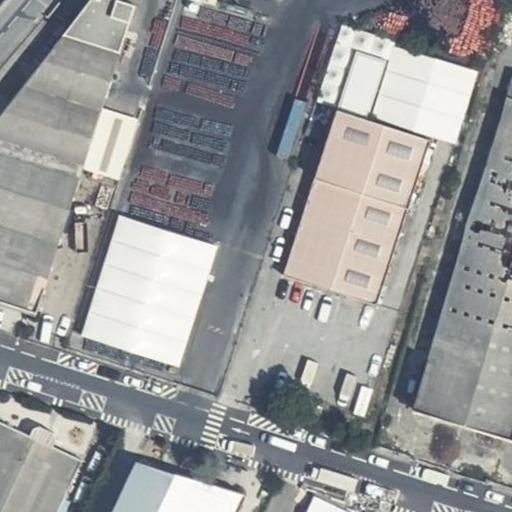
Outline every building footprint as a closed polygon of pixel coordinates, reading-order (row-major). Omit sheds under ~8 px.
[(0,298),(36,311),(132,0),(81,0),(0,108),(0,298)] [(387,59),(358,51),(276,271),(373,303),(430,134),(372,118),(387,59)] [(511,76),(413,406),(511,439),(511,76)] [(219,243),(118,212),(79,335),(179,366),(219,243)] [(58,511),(82,459),(0,419),(0,511),(58,511)] [(236,511),(246,490),(139,460),(113,511),(236,511)]
